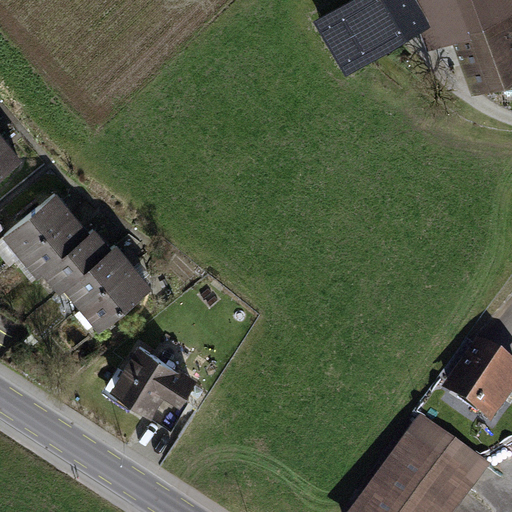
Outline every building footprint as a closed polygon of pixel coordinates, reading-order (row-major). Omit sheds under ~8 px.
[(355,0),(377,36),(402,21),(389,0),(355,0)] [(421,20),(413,0),(389,0),(402,21),(407,29),(421,20)] [(422,25),(433,21),(440,38),(453,33),(455,38),(460,36),(478,84),(511,71),(511,16),(506,0),(413,0),(421,20),(422,25)] [(355,58),(365,66),(370,60),(360,52),(355,58)] [(0,173),(19,158),(2,138),(0,138),(0,173)] [(55,193),(10,229),(27,250),(72,214),(55,193)] [(72,214),(27,250),(43,270),(49,266),(88,234),(72,214)] [(93,229),(88,234),(49,266),(65,286),(70,282),(110,249),(93,229)] [(115,245),(110,249),(70,282),(87,302),(131,265),(137,261),(127,249),(122,253),(115,245)] [(149,286),(131,265),(87,302),(104,322),(149,286)] [(140,346),(115,385),(151,409),(168,384),(182,393),(191,379),(140,346)] [(511,369),(479,346),(450,387),(491,416),(511,386),(511,369)] [(364,511),(412,446),(465,484),(444,511),(456,511),(491,465),(422,416),(352,511),(364,511)] [(412,446),(364,511),(444,511),(465,484),(412,446)]
